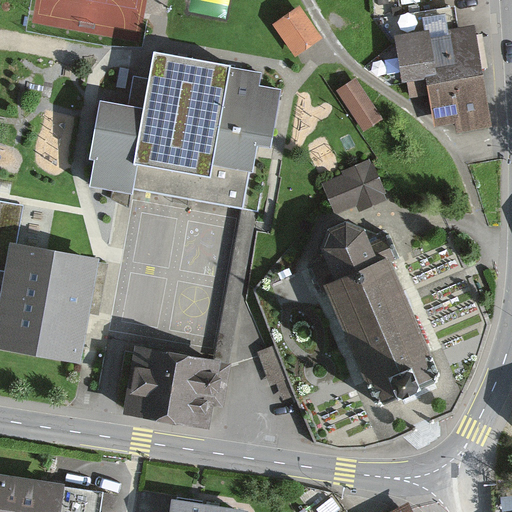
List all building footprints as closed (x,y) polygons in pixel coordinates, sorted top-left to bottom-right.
[(311,41),(291,12),(270,26),(290,55),(311,41)] [(430,73),(477,66),(471,30),(397,42),(403,78),(430,73)] [(146,112),(102,104),(92,153),(96,154),(91,181),(244,210),(257,142),(268,145),(278,90),(257,86),(259,74),(157,54),(146,112)] [(477,66),(430,73),(438,123),(458,119),(460,128),(486,124),(477,66)] [(373,122),(350,85),(335,94),(358,132),(373,122)] [(368,170),(319,192),(331,218),(380,197),(368,170)] [(0,274),(11,277),(17,247),(24,208),(0,203),(0,274)] [(371,226),(307,254),(376,409),(441,381),(371,226)] [(93,261),(17,247),(11,277),(0,337),(0,338),(76,352),(93,261)] [(226,365),(138,350),(127,409),(206,423),(210,400),(220,401),(226,365)] [(98,511),(102,492),(0,477),(0,511),(98,511)]
